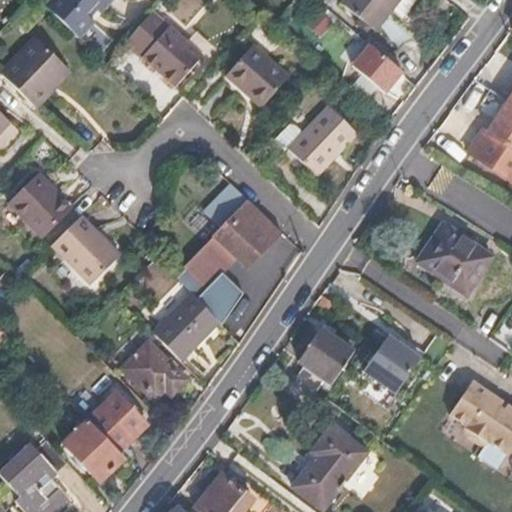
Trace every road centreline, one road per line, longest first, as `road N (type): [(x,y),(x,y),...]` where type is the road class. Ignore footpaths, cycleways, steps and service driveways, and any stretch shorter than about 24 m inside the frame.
road 1 (residential): [(128,511),(393,154)]
road 2 (residential): [(393,154),(510,0)]
